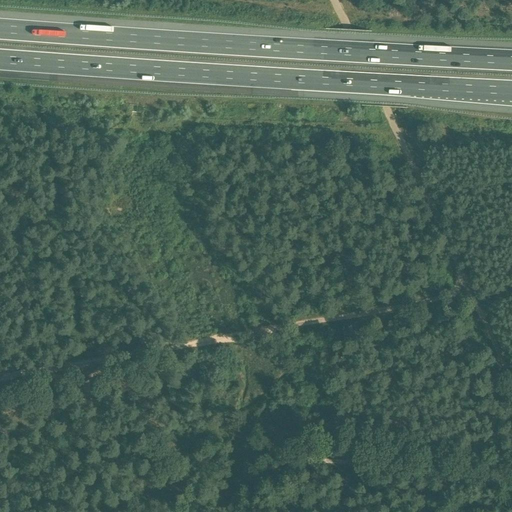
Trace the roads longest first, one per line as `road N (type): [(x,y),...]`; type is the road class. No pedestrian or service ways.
road 1 (motorway): [(0,58),(511,90)]
road 2 (motorway): [(511,59),(0,30)]
road 3 (track): [(470,291),(0,378)]
road 4 (unclassified): [(470,291),(334,0)]
road 5 (track): [(249,511),(265,473),(289,460),(511,478)]
